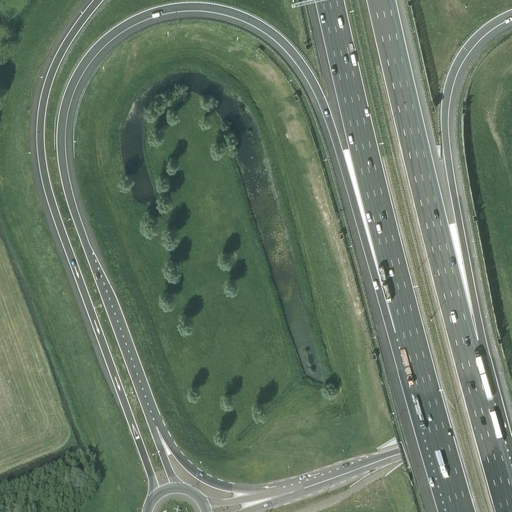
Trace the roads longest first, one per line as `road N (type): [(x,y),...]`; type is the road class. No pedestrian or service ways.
road 1 (motorway): [(152,428),(81,232),(61,148),(64,108),(82,66),(113,33),(142,18),(173,9),(225,12),(288,50),(319,99),(409,329)]
road 2 (motorway): [(100,0),(47,85),(41,162),(154,497)]
road 3 (motorway): [(463,343),(447,96),(472,44),(511,15)]
road 4 (motorway): [(463,343),(381,0)]
road 5 (motorway): [(328,0),(409,329)]
road 6 (secondary): [(293,491),(511,415)]
road 7 (motorway): [(409,329),(459,511)]
road 8 (motorway): [(509,511),(463,343)]
road 9 (motorway): [(260,497),(206,480),(152,428)]
